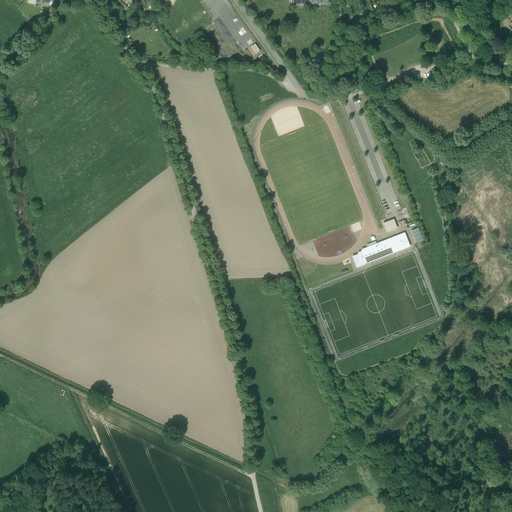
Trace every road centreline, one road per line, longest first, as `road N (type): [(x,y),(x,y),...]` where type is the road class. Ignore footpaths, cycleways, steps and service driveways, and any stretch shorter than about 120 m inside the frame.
road 1 (unclassified): [(93,0),(159,103),(241,371),(260,511)]
road 2 (track): [(253,477),(0,357)]
road 3 (track): [(504,131),(464,156),(442,156),(364,91)]
road 4 (track): [(302,93),(259,71),(138,66)]
